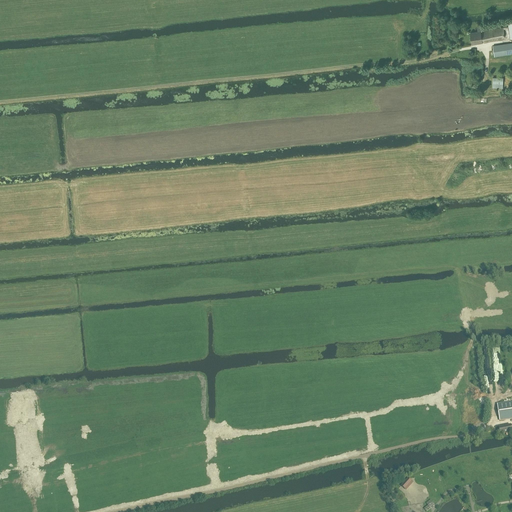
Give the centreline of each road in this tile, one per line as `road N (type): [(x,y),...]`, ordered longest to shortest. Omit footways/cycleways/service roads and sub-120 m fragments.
road 1 (track): [(363,456),(117,511)]
road 2 (track): [(494,422),(471,435),(363,456)]
